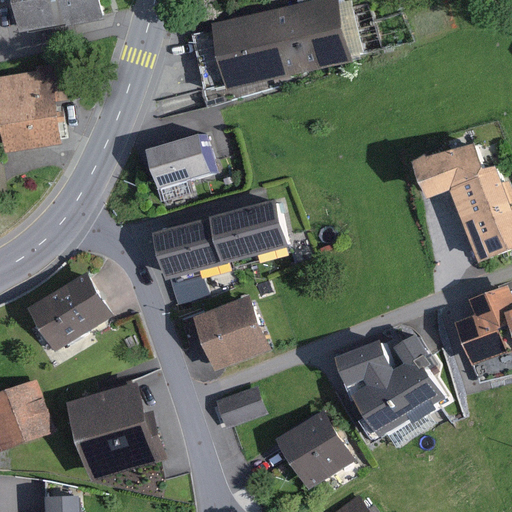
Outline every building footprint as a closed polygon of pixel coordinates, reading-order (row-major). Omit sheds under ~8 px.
[(115,0),(33,0),(42,39),(121,22),(115,0)] [(360,69),(342,0),(324,0),(196,32),(214,106),(360,69)] [(16,154),(73,145),(66,101),(80,98),(75,67),(4,78),(16,154)] [(229,180),(216,133),(152,150),(165,197),(229,180)] [(446,154),(434,159),(449,197),(472,188),(509,174),(506,166),(496,140),(448,159),(446,154)] [(509,174),(472,188),(485,221),(511,210),(511,163),(506,166),(509,174)] [(303,253),(290,199),(226,215),(237,267),(303,253)] [(511,210),(485,221),(500,260),(511,254),(511,210)] [(237,267),(226,215),(171,227),(183,279),(237,267)] [(117,318),(91,274),(33,308),(59,352),(117,318)] [(511,291),(490,300),(488,317),(475,321),(493,360),(511,353),(511,291)] [(231,369),(283,348),(261,294),(209,316),(231,369)] [(387,429),(459,397),(442,359),(457,353),(440,316),(407,331),(424,361),(408,368),(393,341),(351,360),(362,383),(378,376),(389,400),(376,405),(387,429)] [(62,436),(41,379),(0,394),(0,439),(6,456),(62,436)] [(182,461),(155,379),(87,400),(113,483),(182,461)] [(275,414),(264,383),(224,398),(235,429),(275,414)] [(369,459),(336,409),(292,438),(325,489),(369,459)] [(375,511),(361,494),(339,511),(375,511)]
